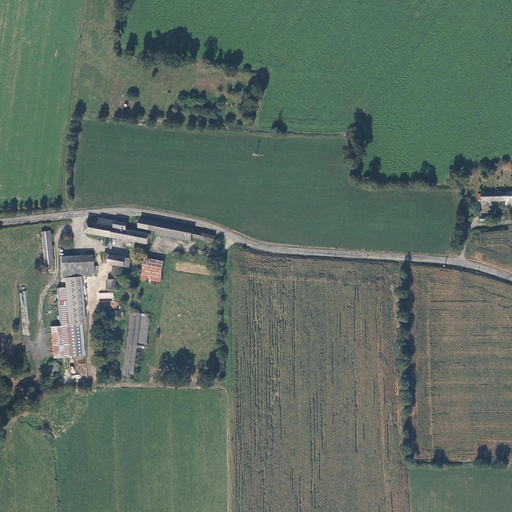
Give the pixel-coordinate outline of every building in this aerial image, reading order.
[(478,200),(499,200),(499,191),(499,187),(493,187),(493,192),(477,192),(478,200)] [(499,191),(499,200),(508,200),(508,191),(499,191)] [(116,228),(126,230),(127,222),(101,217),(100,223),(116,226),(116,228)] [(140,228),(158,231),(160,222),(141,219),(140,228)] [(150,234),(126,230),(116,228),(116,226),(100,223),(89,221),(87,233),(148,245),(150,234)] [(160,222),(158,231),(179,235),(180,226),(160,222)] [(180,226),(179,235),(178,238),(193,240),(194,236),(195,230),(195,229),(180,226)] [(38,230),(41,263),(51,262),(47,229),(38,230)] [(195,230),(194,236),(203,238),(202,239),(215,241),(216,234),(195,230)] [(91,274),(91,264),(91,253),(58,254),(59,280),(91,279),(91,274)] [(129,269),(131,257),(105,253),(105,262),(114,263),(121,265),(127,266),(127,268),(129,269)] [(143,278),(161,281),(165,260),(146,257),(143,278)] [(111,279),(115,280),(118,279),(121,265),(114,263),(111,279)] [(107,280),(107,290),(116,289),(116,285),(115,280),(111,279),(107,280)] [(54,287),(57,324),(64,323),(61,286),(54,287)] [(99,292),(99,301),(112,302),(113,293),(99,292)] [(145,347),(150,312),(131,310),(123,371),(135,372),(138,346),(145,347)] [(57,324),(60,355),(77,354),(76,323),(64,323),(57,324)] [(48,356),(60,355),(57,324),(46,325),(48,356)]
